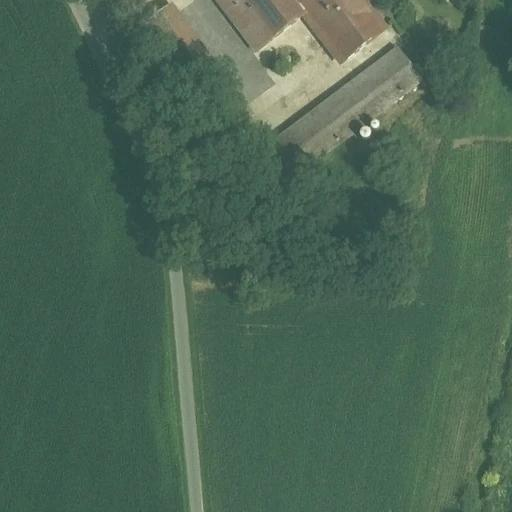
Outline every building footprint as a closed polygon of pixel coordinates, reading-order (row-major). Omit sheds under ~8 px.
[(299,0),(216,0),(257,53),(281,35),(305,16),(295,3),(299,0)] [(360,0),(299,0),(295,3),(305,16),(343,65),(385,32),(360,0)] [(251,121),(169,8),(146,25),(227,138),(251,121)] [(281,35),(257,53),(278,80),(302,62),(281,35)] [(319,112),(270,149),(293,179),(423,82),(399,51),(319,111),(319,112)]
